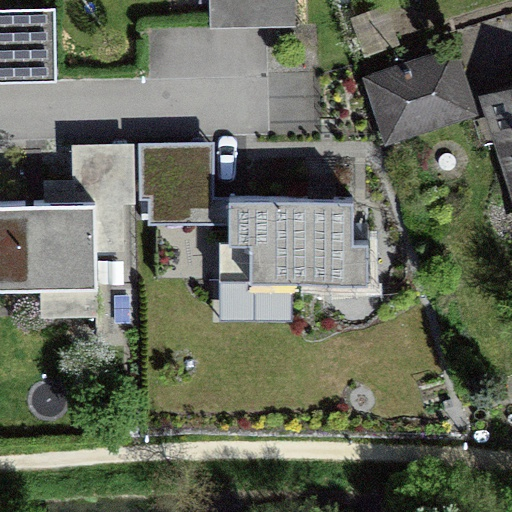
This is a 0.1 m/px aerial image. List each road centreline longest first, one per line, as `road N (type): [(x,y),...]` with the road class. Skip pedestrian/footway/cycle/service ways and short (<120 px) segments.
road 1 (track): [(511,461),(304,452),(0,466)]
road 2 (residential): [(0,104),(262,100)]
